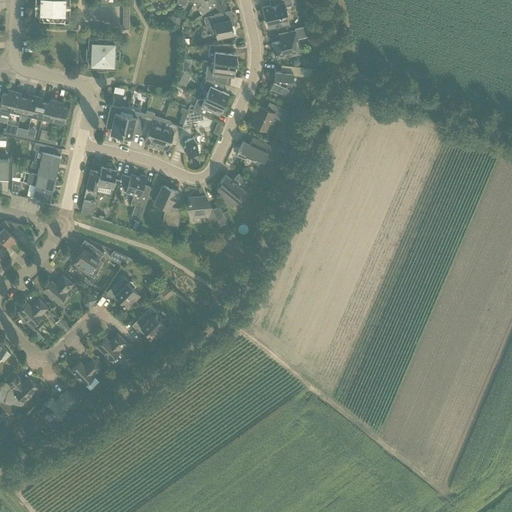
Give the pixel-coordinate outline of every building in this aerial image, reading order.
[(63,23),(68,23),(69,0),(34,0),(34,22),(39,22),(39,20),(63,21),(63,23)] [(194,0),(194,2),(200,5),(198,9),(202,15),(218,3),(215,0),(194,0)] [(291,0),(272,0),(274,4),(263,7),(268,28),(288,23),(284,3),(292,1),(291,0)] [(230,10),(221,12),(213,14),(213,15),(203,17),(206,29),(214,28),(216,38),(233,34),(231,25),(234,25),(230,10)] [(171,23),(171,24),(179,25),(179,24),(180,18),(173,16),(171,23)] [(295,30),(278,34),(280,41),(271,43),(275,58),(283,56),(283,57),(297,54),(295,45),(299,44),(297,39),(313,35),(311,24),(294,28),(295,30)] [(117,49),(117,39),(107,38),(107,40),(98,40),(98,38),(88,38),(87,48),(89,48),(89,57),(87,57),(87,67),(97,67),(97,65),(106,66),(106,68),(116,68),(116,58),(114,58),(115,49),(117,49)] [(230,44),(220,44),(209,44),(208,56),(212,56),(211,62),(237,65),(238,64),(238,63),(237,62),(237,60),(237,59),(237,58),(236,57),(236,56),(236,53),(229,52),(230,44)] [(205,72),(204,77),(205,78),(206,78),(222,83),(224,84),(225,84),(226,75),(228,75),(233,76),(234,73),(234,72),(235,71),(236,70),(237,68),(237,66),(237,65),(211,62),(211,67),(207,66),(206,72),(205,72)] [(274,80),(269,89),(270,89),(271,88),(284,94),(287,88),(290,89),(292,84),(293,73),(306,75),(307,67),(281,64),(280,71),(275,71),(275,69),(274,80)] [(222,83),(206,78),(202,87),(207,92),(205,96),(223,104),(228,94),(219,90),(222,83)] [(0,115),(8,117),(9,116),(10,111),(14,91),(10,90),(7,90),(6,94),(2,93),(0,102),(0,115)] [(21,93),(14,91),(10,111),(20,113),(24,97),(20,97),(21,93)] [(24,97),(20,113),(31,116),(35,96),(28,94),(28,98),(24,97)] [(35,96),(31,116),(41,118),(45,102),(41,101),(42,97),(35,96)] [(194,106),(192,109),(202,114),(209,117),(207,116),(210,110),(212,111),(219,114),(223,104),(205,96),(204,99),(197,99),(194,106)] [(49,103),(45,102),(41,118),(52,120),(56,101),(50,99),(49,103)] [(56,101),(52,120),(63,123),(66,107),(62,106),(63,102),(56,101)] [(288,111),(269,102),(266,109),(260,106),(257,113),(256,113),(256,112),(254,116),(252,116),(250,121),(251,122),(250,124),(266,131),(272,117),(283,122),(288,111)] [(121,107),(110,105),(105,126),(106,127),(106,123),(112,124),(110,133),(113,133),(115,136),(117,136),(119,135),(121,135),(127,108),(122,107),(121,107)] [(127,108),(121,135),(123,136),(125,138),(126,138),(129,137),(132,138),(133,133),(132,131),(134,130),(134,129),(140,131),(139,134),(140,134),(140,133),(141,131),(145,115),(145,113),(133,110),(132,109),(127,108)] [(186,114),(182,124),(181,126),(177,140),(182,142),(184,141),(185,145),(184,145),(183,145),(183,146),(183,147),(183,148),(183,149),(184,149),(185,149),(186,149),(187,156),(191,155),(196,157),(196,154),(204,153),(204,152),(201,153),(199,143),(197,144),(196,137),(201,136),(201,135),(192,137),(190,124),(190,123),(188,109),(186,114)] [(145,113),(145,115),(141,131),(145,132),(144,132),(145,134),(146,135),(144,141),(148,143),(148,144),(155,146),(161,127),(156,125),(157,122),(155,118),(153,117),(154,113),(146,110),(145,113)] [(161,127),(155,146),(162,149),(163,148),(167,149),(169,142),(170,142),(172,141),(172,140),(176,142),(177,140),(181,126),(171,123),(168,125),(167,128),(161,127)] [(215,125),(212,132),(217,135),(220,128),(215,125)] [(243,141),(242,143),(239,148),(238,150),(236,155),(245,159),(246,158),(255,162),(256,160),(262,163),(266,155),(275,159),(279,149),(252,137),(249,144),(243,141)] [(54,147),(44,145),(34,142),(33,149),(36,150),(33,161),(39,162),(57,167),(60,154),(60,155),(52,153),(54,147)] [(39,162),(33,161),(32,161),(30,167),(38,169),(37,174),(55,178),(57,167),(39,162)] [(97,184),(113,188),(115,179),(114,178),(116,170),(101,166),(100,173),(91,171),(91,169),(90,169),(86,188),(95,190),(97,184)] [(37,174),(29,172),(26,183),(34,185),(52,189),(55,178),(37,174)] [(131,174),(125,192),(133,194),(130,204),(135,205),(131,218),(139,221),(143,208),(150,186),(143,184),(144,181),(142,178),(143,175),(139,174),(139,176),(131,174)] [(240,197),(238,195),(242,189),(247,194),(256,182),(241,174),(234,182),(225,174),(220,181),(222,183),(216,189),(223,195),(221,197),(232,206),(240,197)] [(12,180),(11,194),(17,195),(19,185),(20,185),(21,182),(12,180)] [(162,184),(158,194),(154,203),(165,208),(162,223),(177,226),(180,209),(173,208),(170,207),(177,191),(162,184)] [(34,185),(34,186),(32,196),(30,195),(30,196),(49,200),(49,201),(50,201),(52,189),(34,185)] [(86,191),(85,198),(95,201),(96,193),(86,191)] [(217,228),(227,222),(218,206),(212,209),(205,196),(189,197),(187,208),(191,217),(207,216),(212,227),(217,228)] [(83,200),(81,211),(80,213),(92,215),(95,202),(83,200)] [(4,220),(0,224),(0,229),(0,230),(0,238),(2,241),(9,247),(17,239),(15,238),(16,236),(16,235),(12,231),(19,224),(4,220)] [(103,262),(99,259),(104,253),(84,239),(79,246),(83,249),(77,258),(76,257),(75,259),(73,263),(81,269),(87,274),(93,265),(98,269),(103,262)] [(114,250),(109,256),(121,265),(122,263),(127,256),(114,250)] [(73,284),(62,275),(55,284),(51,280),(42,289),(48,294),(47,295),(54,301),(55,300),(58,303),(67,293),(65,292),(73,284)] [(127,308),(140,296),(127,283),(128,282),(122,276),(106,292),(111,298),(114,295),(122,303),(121,303),(123,305),(124,305),(127,308)] [(174,292),(167,285),(160,292),(166,299),(174,292)] [(89,308),(96,299),(87,292),(83,297),(84,304),(89,308)] [(46,319),(41,314),(48,308),(38,298),(30,306),(26,302),(17,310),(24,317),(22,318),(34,330),(46,319)] [(150,306),(139,318),(131,325),(137,330),(140,327),(148,335),(147,336),(149,337),(150,337),(153,340),(166,328),(153,315),(156,312),(150,306)] [(55,322),(64,331),(68,327),(60,318),(55,322)] [(105,336),(96,345),(102,352),(101,354),(106,358),(107,357),(110,360),(115,365),(124,356),(119,351),(118,351),(126,343),(117,333),(109,341),(105,336)] [(79,361),(70,370),(77,377),(76,378),(80,383),(82,382),(85,385),(90,390),(99,381),(94,376),(93,375),(101,367),(92,357),(84,365),(79,361)] [(0,387),(0,388),(0,401),(5,402),(6,399),(13,401),(17,397),(22,402),(23,400),(25,398),(26,399),(31,395),(30,394),(35,389),(37,387),(28,378),(24,382),(16,374),(9,381),(7,383),(5,382),(0,387)] [(42,405),(49,412),(47,413),(52,418),(53,417),(56,420),(65,411),(64,410),(75,400),(66,390),(55,400),(51,396),(46,400),(42,405)] [(81,399),(75,404),(80,409),(86,404),(81,399)] [(13,432),(4,437),(8,445),(18,440),(13,432)]
